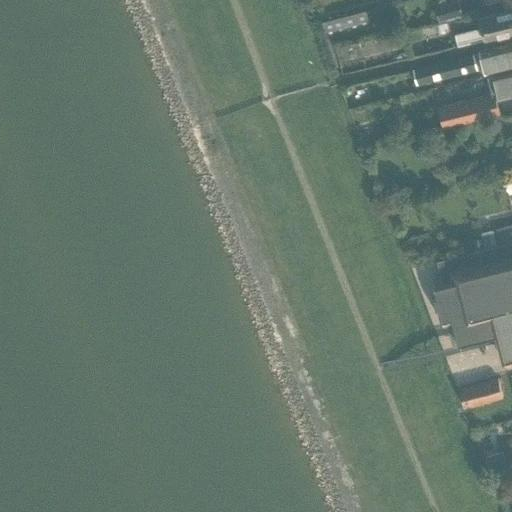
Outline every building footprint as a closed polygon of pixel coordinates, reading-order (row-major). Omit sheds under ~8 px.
[(463,17),(458,0),(449,0),(434,4),(439,23),(463,17)] [(511,0),(485,0),(486,3),(497,0),(502,0),(505,10),(511,7),(511,0)] [(457,45),(511,32),(511,9),(479,17),(481,27),(454,34),(457,45)] [(369,21),(366,10),(322,22),(325,32),(369,21)] [(439,35),(437,26),(398,34),(400,43),(439,35)] [(511,42),(479,51),(485,74),(511,66),(511,42)] [(473,54),(412,69),(416,84),(477,69),(473,54)] [(511,68),(490,74),(491,80),(492,80),(496,99),(511,95),(511,68)] [(460,93),(480,84),(477,75),(457,84),(460,93)] [(499,114),(494,93),(441,106),(437,87),(430,88),(435,108),(437,107),(443,128),(499,114)] [(346,109),(350,135),(366,133),(362,107),(346,109)] [(511,186),(500,187),(500,203),(511,203),(511,186)] [(511,239),(511,224),(496,228),(499,243),(511,239)] [(496,245),(493,230),(482,232),(485,247),(496,245)] [(511,241),(479,250),(437,261),(441,279),(432,282),(443,324),(452,322),(457,344),(499,334),(506,365),(511,363),(511,241)] [(466,347),(441,355),(450,384),(475,376),(466,347)] [(463,407),(502,397),(497,379),(474,386),(458,389),(463,407)] [(503,451),(486,458),(491,470),(508,464),(503,451)]
